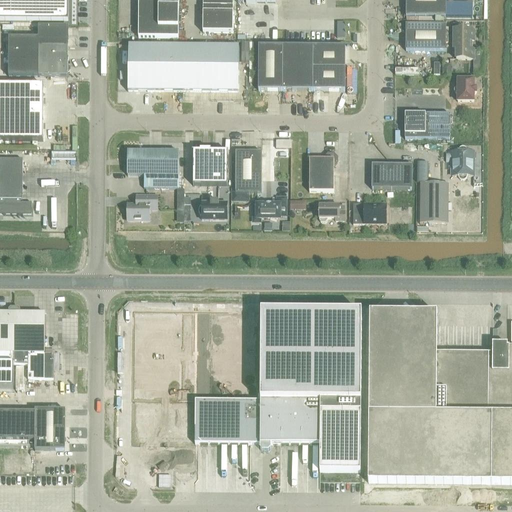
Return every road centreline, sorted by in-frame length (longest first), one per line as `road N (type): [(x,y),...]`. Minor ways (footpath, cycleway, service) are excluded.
road 1 (tertiary): [(96,282),(511,285)]
road 2 (unclassified): [(375,0),(374,103),(362,120),(97,121)]
road 3 (unclassified): [(94,511),(96,282)]
road 4 (unclassified): [(96,282),(97,121)]
road 5 (unclassified): [(97,121),(98,0)]
